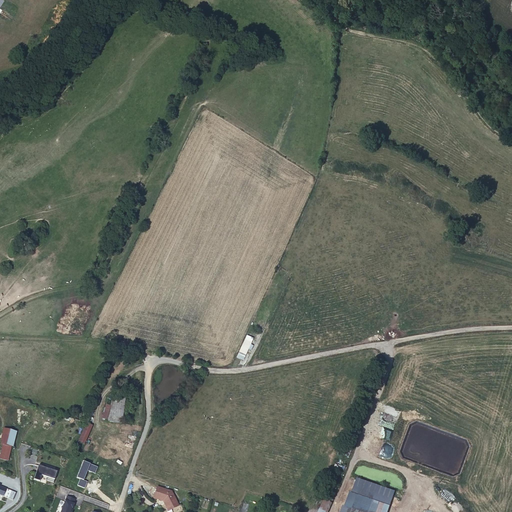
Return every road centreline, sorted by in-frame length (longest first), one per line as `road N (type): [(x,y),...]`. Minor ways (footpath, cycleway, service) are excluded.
road 1 (unclassified): [(359,454),(389,341),(236,369),(149,362)]
road 2 (track): [(304,0),(357,32),(419,44),(476,113),(511,141)]
road 3 (track): [(0,315),(101,272),(142,184)]
road 4 (residential): [(115,511),(145,421),(149,362)]
road 5 (track): [(511,326),(389,341)]
